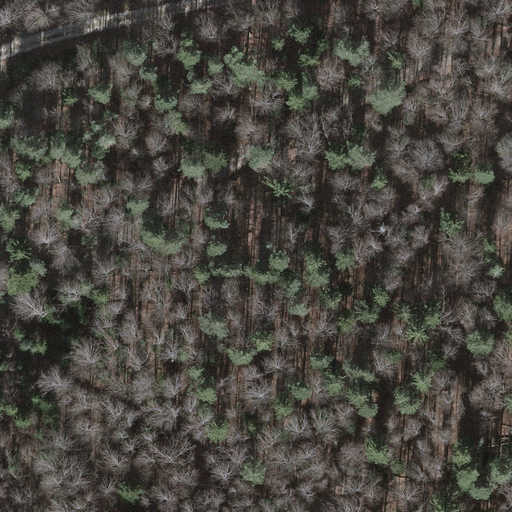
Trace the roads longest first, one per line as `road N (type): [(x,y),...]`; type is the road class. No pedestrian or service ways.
road 1 (track): [(0,307),(327,106),(511,39)]
road 2 (track): [(0,50),(102,19),(211,0)]
